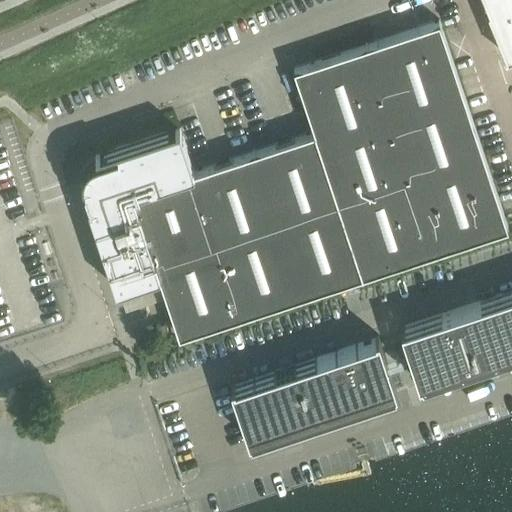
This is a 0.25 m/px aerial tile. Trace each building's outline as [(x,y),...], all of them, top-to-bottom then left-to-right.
[(511,0),(486,0),(490,9),(488,9),(508,57),(511,55),(511,0)] [(159,274),(180,335),(508,226),(440,20),(294,68),(315,130),(194,170),(181,129),(181,128),(180,128),(179,128),(97,155),(96,156),(96,157),(92,159),(89,161),(87,164),(84,167),(83,171),(82,175),(82,179),(83,182),(83,183),(82,183),(82,184),(116,287),(117,288),(159,274)] [(406,344),(419,382),(422,381),(420,376),(511,345),(511,291),(403,328),(408,343),(406,344)] [(157,325),(161,337),(171,333),(167,322),(157,325)] [(397,390),(391,372),(379,335),(376,336),(376,338),(235,385),(235,383),(231,384),(249,439),(253,438),(252,436),(291,423),(312,417),(313,416),(332,410),(333,410),(334,409),(393,389),(394,391),(397,390)]
